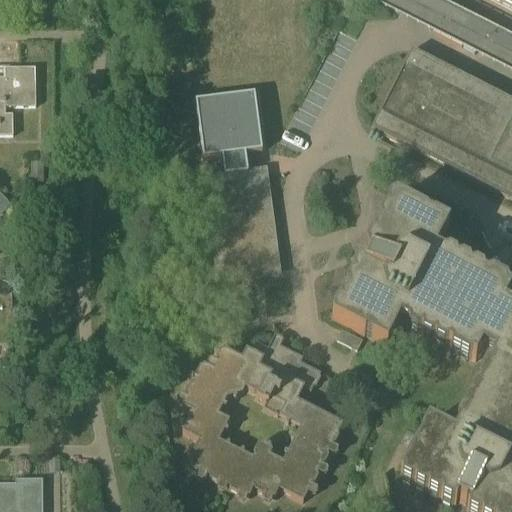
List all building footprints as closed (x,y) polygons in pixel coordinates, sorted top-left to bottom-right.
[(511,511),(511,0),(484,0),(511,13),(511,101),(413,53),(372,131),(511,202),(511,311),(505,308),(511,294),(508,292),(506,288),(506,287),(491,280),(487,281),(484,280),(482,275),(475,272),(471,273),(469,268),(462,265),(457,266),(456,262),(448,258),(444,259),(436,255),(449,229),(395,202),(395,203),(390,205),(387,212),(388,216),(383,218),(380,225),(381,230),(376,232),(373,239),(374,244),(370,245),(366,252),(368,257),(367,258),(371,260),(365,271),(362,269),(361,271),(356,272),(353,279),(354,284),(350,286),(345,294),(348,296),(348,297),(343,300),(339,306),(341,311),(336,313),(333,320),(333,324),(333,325),(387,353),(400,327),(409,331),(411,335),(418,339),(422,339),(424,342),(431,346),(436,344),(437,349),(444,353),(449,351),(451,352),(453,357),(468,365),(475,365),(476,365),(482,354),(494,359),(490,367),(486,369),(478,384),(479,388),(478,391),(473,393),(470,400),(471,405),(467,406),(463,413),(465,418),(460,419),(456,427),(457,433),(454,439),(428,426),(400,480),(401,481),(403,485),(410,489),(414,487),(416,492),(423,496),(428,494),(429,499),(437,502),(441,501),(443,506),(450,509),(455,508),(456,509),(458,505),(469,511),(467,511),(511,511)] [(36,71),(0,71),(0,139),(14,140),(14,118),(6,118),(6,111),(36,111),(36,71)] [(196,106),(204,163),(223,161),(245,158),(262,156),(255,99),(196,106)] [(245,158),(223,161),(225,180),(247,178),(245,158)] [(278,277),(265,176),(247,178),(225,180),(206,183),(220,284),(278,277)] [(0,216),(1,218),(13,204),(0,193),(0,216)] [(365,346),(345,336),(339,347),(359,357),(365,346)] [(333,448),(335,447),(339,440),(338,438),(343,428),(297,404),(304,392),(311,396),(314,390),(316,389),(321,381),(320,378),(321,376),(301,366),(303,361),(281,350),(276,359),(267,355),(269,352),(256,346),(251,355),(247,353),(242,362),(224,353),(223,355),(220,356),(217,362),(217,365),(213,373),(204,368),(203,370),(202,370),(200,371),(196,378),(197,381),(192,390),(190,391),(186,398),(187,401),(182,410),(193,417),(192,417),(190,418),(186,425),(187,428),(183,437),(199,446),(187,470),(188,471),(189,474),(196,477),(199,476),(209,481),(209,484),(216,487),(219,486),(229,491),(230,494),(237,498),(239,497),(249,502),(254,492),(254,493),(255,495),(262,499),(265,498),(274,503),(279,494),(303,506),(312,489),(315,488),(318,481),(318,478),(322,468),(325,468),(329,461),(328,458),(333,448)] [(44,476),(45,511),(61,511),(60,475),(44,476)] [(18,492),(0,491),(0,511),(40,511),(40,485),(18,485),(18,492)]
